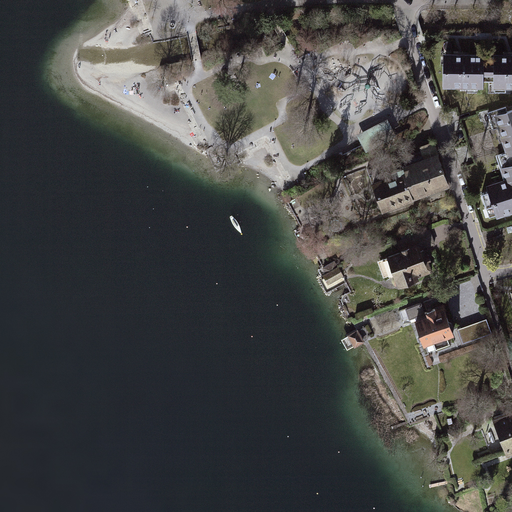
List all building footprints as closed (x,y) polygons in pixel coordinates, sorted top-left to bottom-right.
[(482,54),(445,54),(444,86),(482,86),(482,54)] [(511,86),(511,54),(495,54),(495,87),(511,86)] [(511,107),(487,116),(492,131),(499,129),(507,152),(511,150),(511,107)] [(387,119),(353,136),(363,156),(398,139),(387,119)] [(511,215),(511,151),(496,155),(506,179),(485,187),(497,221),(511,215)] [(437,154),(402,167),(413,199),(448,186),(437,154)] [(402,167),(369,180),(381,210),(413,199),(402,167)] [(396,240),(399,251),(419,243),(422,250),(434,246),(428,229),(396,240)] [(399,251),(386,256),(397,285),(430,273),(422,250),(419,243),(399,251)] [(342,276),(333,260),(317,268),(326,284),(342,276)] [(404,308),(408,319),(423,313),(419,302),(404,308)] [(440,308),(411,320),(423,349),(452,337),(440,308)] [(485,318),(456,329),(461,343),(490,333),(485,318)] [(363,340),(356,328),(345,334),(352,346),(363,340)] [(511,451),(511,415),(494,422),(505,454),(511,451)]
